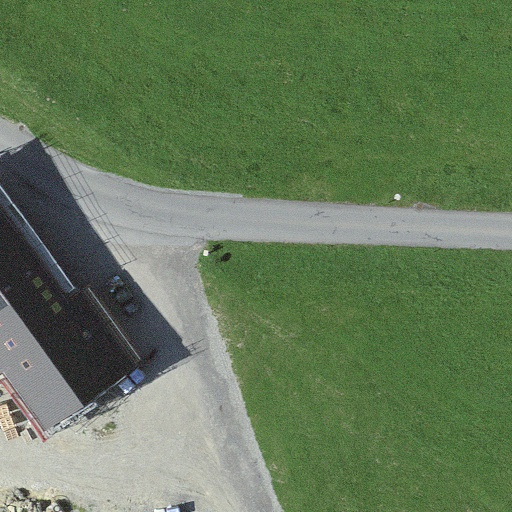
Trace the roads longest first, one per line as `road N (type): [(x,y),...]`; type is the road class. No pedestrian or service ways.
road 1 (unclassified): [(0,147),(98,202),(184,222),(511,237)]
road 2 (track): [(184,222),(175,286),(207,327),(447,511)]
